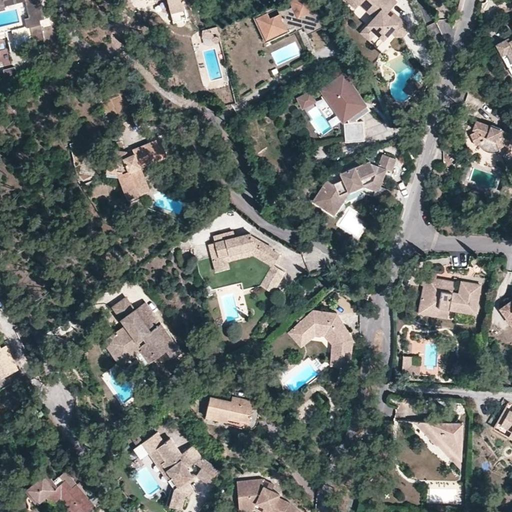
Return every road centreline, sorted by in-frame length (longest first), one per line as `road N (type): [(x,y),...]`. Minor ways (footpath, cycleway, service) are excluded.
road 1 (residential): [(402,239),(470,0)]
road 2 (residential): [(380,303),(353,427),(328,480),(327,511)]
road 3 (residential): [(341,511),(384,373),(380,303)]
road 4 (residential): [(250,211),(247,180),(219,124),(197,122),(190,143),(227,186)]
road 5 (residential): [(386,288),(250,211)]
road 6 (residential): [(123,511),(65,433),(57,400)]
